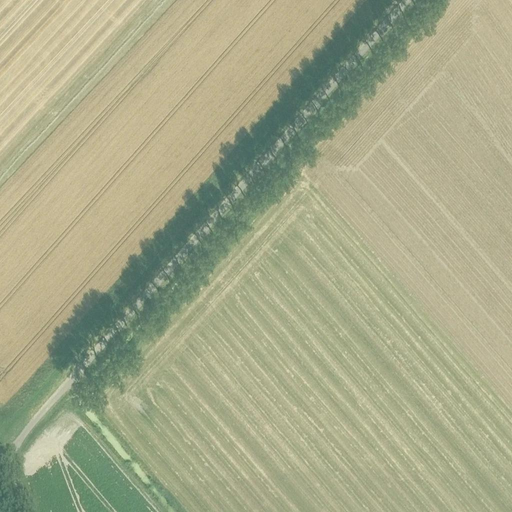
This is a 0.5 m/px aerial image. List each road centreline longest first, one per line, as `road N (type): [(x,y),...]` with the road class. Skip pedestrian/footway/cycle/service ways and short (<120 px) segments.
road 1 (unclassified): [(8,457),(407,0)]
road 2 (track): [(0,169),(159,0)]
